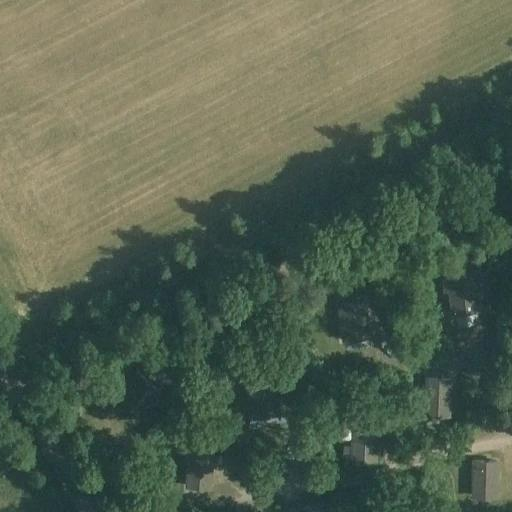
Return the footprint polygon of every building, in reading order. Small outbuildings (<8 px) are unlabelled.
[(511,200),(511,185),(510,185),(503,195),(511,200)] [(453,313),(478,310),(474,274),(448,278),(453,313)] [(343,340),(369,337),(364,301),(339,304),(343,340)] [(138,416),(159,391),(134,370),(127,378),(131,382),(125,388),(123,387),(115,397),(138,416)] [(253,417),(279,413),(272,377),(247,382),(253,417)] [(449,415),(450,380),(426,379),(425,414),(449,415)] [(375,459),(377,424),(353,423),(351,458),(375,459)] [(210,487),(212,452),(188,451),(186,486),(210,487)] [(496,496),(497,461),(473,461),(472,496),(496,496)]
